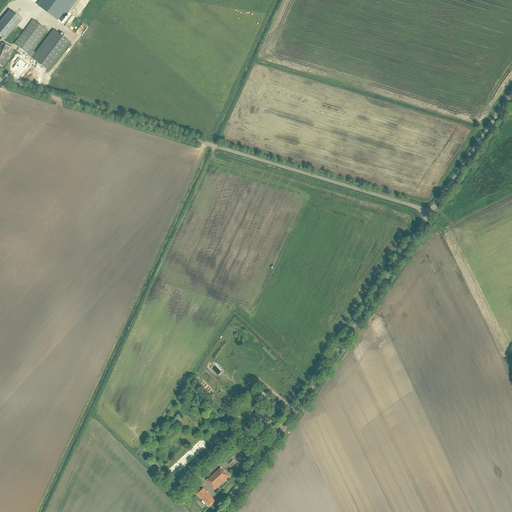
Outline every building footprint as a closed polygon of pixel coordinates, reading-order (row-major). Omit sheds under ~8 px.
[(60,13),(69,0),(44,0),(44,1),(42,0),(38,6),(39,6),(55,19),(56,19),(61,14),(60,13)] [(0,34),(6,40),(22,21),(10,11),(0,23),(0,34)] [(14,45),(32,58),(48,70),(70,42),(54,30),(36,53),(33,51),(48,31),(33,20),(30,24),(28,22),(21,32),(23,34),(14,45)] [(2,68),(11,52),(1,47),(0,49),(0,67),(2,68)] [(23,71),(28,65),(19,58),(15,63),(16,64),(13,69),(19,74),(22,70),(23,71)] [(258,421),(258,420),(264,426),(272,419),(261,409),(253,416),(258,421)] [(251,432),(254,429),(249,424),(246,428),(251,432)] [(198,450),(197,449),(195,451),(200,456),(207,449),(203,445),(198,450)] [(222,459),(226,464),(240,450),(236,446),(222,459)] [(223,471),(220,468),(220,469),(207,481),(206,481),(209,484),(215,490),(229,477),(223,471)] [(215,501),(204,488),(197,494),(209,507),(215,501)]
